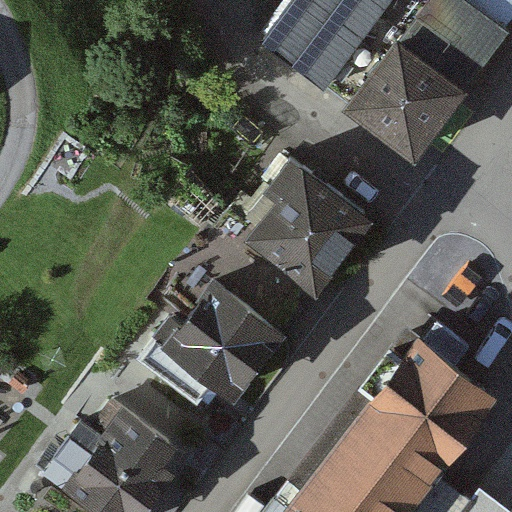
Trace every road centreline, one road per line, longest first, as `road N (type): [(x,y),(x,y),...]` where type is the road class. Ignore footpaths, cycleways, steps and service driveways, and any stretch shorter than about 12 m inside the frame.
road 1 (residential): [(492,165),(424,223),(208,511)]
road 2 (residential): [(0,187),(23,130),(0,32)]
